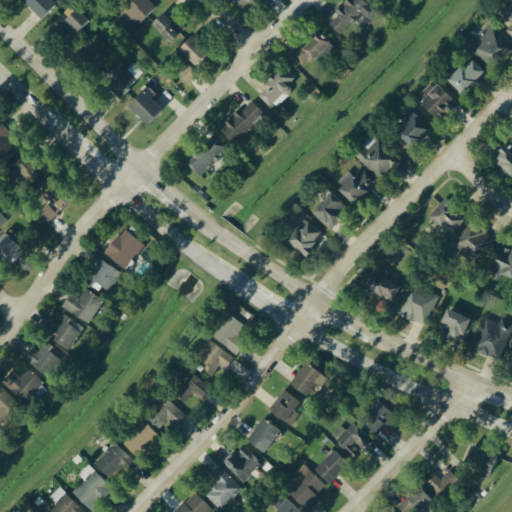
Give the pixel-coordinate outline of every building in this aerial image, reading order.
[(58,0),(57,0),(25,0),(43,17),(58,0)] [(124,0),(119,6),(139,26),(157,7),(149,0),(124,0)] [(240,0),(252,8),(257,0),(240,0)] [(350,0),(328,22),(342,36),(359,19),(366,26),(378,14),(364,0),(350,0)] [(90,19),(78,6),(70,14),(67,10),(51,25),(67,41),(90,19)] [(153,25),(173,43),(183,33),(163,15),(153,25)] [(511,49),(511,41),(493,22),(469,44),(492,69),(511,49)] [(304,48),(301,46),(292,55),(306,69),(318,56),(322,59),(334,46),(320,32),(304,48)] [(210,50),(193,35),(180,49),(197,64),(210,50)] [(104,51),(89,37),(77,50),(92,64),(104,51)] [(452,80),(466,93),(488,70),(473,57),(452,80)] [(122,96),(144,72),(134,63),(129,69),(119,59),(102,77),(122,96)] [(180,74),(189,83),(199,73),(189,64),(180,74)] [(296,78),(283,67),(259,93),(276,109),(294,90),(289,85),(296,78)] [(437,79),(420,94),(440,117),(457,102),(437,79)] [(148,123),(164,109),(146,89),(130,103),(148,123)] [(266,114),(254,100),(222,128),(235,142),(266,114)] [(432,127),(414,109),(396,128),(414,146),(432,127)] [(0,125),(0,159),(3,163),(18,148),(8,138),(13,133),(3,123),(0,125)] [(400,158),(374,133),(355,154),(381,178),(400,158)] [(202,176),(227,149),(213,136),(188,163),(202,176)] [(511,141),(495,160),(511,175),(511,141)] [(48,169),(38,158),(35,162),(26,153),(15,164),(34,183),(48,169)] [(365,170),(358,177),(350,169),(337,183),(359,203),(378,182),(365,170)] [(39,189),(62,209),(74,195),(51,175),(39,189)] [(314,209),(332,229),(347,216),(342,210),(347,205),(334,190),(314,209)] [(430,215),(443,228),(448,224),(455,231),(469,218),(449,197),(430,215)] [(49,223),(58,213),(49,204),(40,215),(49,223)] [(0,227),(8,218),(0,211),(0,227)] [(289,240),(308,255),(326,232),(311,220),(304,228),(300,225),(289,240)] [(466,247),(476,257),(494,240),(475,220),(451,243),(460,253),(466,247)] [(106,253),(127,268),(145,243),(125,228),(106,253)] [(26,249),(7,231),(0,237),(0,248),(14,262),(26,249)] [(511,249),(504,246),(489,274),(499,279),(503,272),(511,276),(511,249)] [(100,290),(103,285),(111,291),(123,271),(98,256),(84,281),(100,290)] [(386,300),(394,280),(373,271),(365,291),(386,300)] [(399,313),(427,324),(439,294),(410,283),(399,313)] [(80,297),(72,292),(63,305),(88,323),(105,300),(87,287),(80,297)] [(450,328),(446,336),(463,343),(473,317),(449,307),(442,325),(450,328)] [(214,337),(239,354),(247,342),(238,336),(246,324),(230,313),(214,337)] [(68,350),(85,328),(66,314),(57,325),(54,322),(47,333),(68,350)] [(511,321),(502,317),(500,323),(487,317),(474,348),(499,359),(511,327),(511,321)] [(232,355),(210,339),(196,358),(219,374),(232,355)] [(33,347),(24,358),(49,378),(63,360),(51,350),(54,346),(47,341),(39,351),(33,347)] [(308,395),(325,373),(309,361),(292,382),(308,395)] [(20,376),(17,373),(6,384),(25,402),(44,381),(29,367),(20,376)] [(175,393),(188,402),(194,393),(203,400),(212,386),(190,371),(175,393)] [(0,423),(19,406),(2,387),(0,387),(0,423)] [(302,401),(285,388),(270,407),(292,424),(300,413),(295,409),(302,401)] [(169,418),(176,425),(186,414),(167,396),(148,416),(159,427),(169,418)] [(366,421),(377,432),(385,424),(389,427),(399,416),(385,402),(366,421)] [(283,430),(266,416),(249,438),(266,452),(283,430)] [(124,442),(141,458),(161,436),(144,420),(124,442)] [(372,438),(354,421),(346,430),(341,425),(332,435),(354,457),(372,438)] [(133,458),(118,442),(96,462),(112,478),(133,458)] [(500,454),(476,444),(468,463),(493,473),(500,454)] [(233,452),(224,461),(243,482),(262,464),(246,446),(236,455),(233,452)] [(332,483),(351,464),(336,449),(317,467),(332,483)] [(308,509),(321,496),(318,493),(326,485),(306,463),(284,484),(308,509)] [(221,510),(243,489),(221,465),(212,473),(218,480),(205,492),(221,510)] [(463,481),(450,469),(442,478),(434,470),(424,481),(446,501),(463,481)] [(113,487),(97,470),(74,491),(91,508),(113,487)] [(84,511),(86,511),(62,486),(52,496),(58,503),(48,511),(84,511)] [(209,511),(213,508),(195,491),(175,511),(209,511)]
